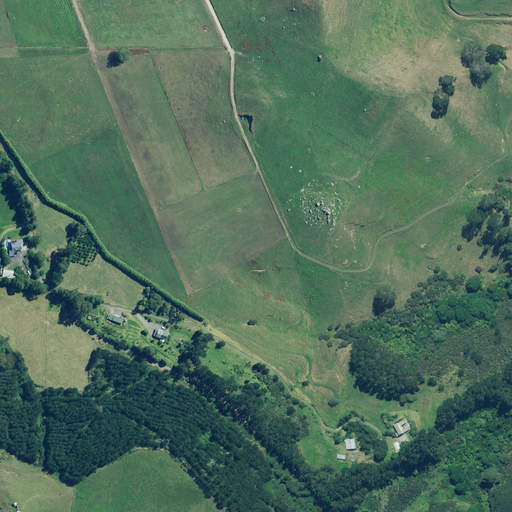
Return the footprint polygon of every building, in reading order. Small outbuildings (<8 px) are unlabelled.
[(23,241),(10,242),(11,250),(8,250),(9,256),(17,255),(17,251),(18,251),(18,249),(21,249),(21,248),(23,248),(23,241)] [(14,271),(1,270),(1,275),(3,275),(2,278),(13,279),(14,271)] [(154,336),(161,339),(161,341),(162,341),(162,342),(165,343),(166,340),(168,332),(164,330),(164,331),(156,329),(154,336)] [(396,426),(400,432),(396,434),(398,437),(401,435),(412,430),(407,420),(396,426)] [(357,449),(356,439),(347,440),(347,449),(357,449)] [(402,449),(399,442),(394,444),(398,453),(401,451),(400,450),(402,449)]
